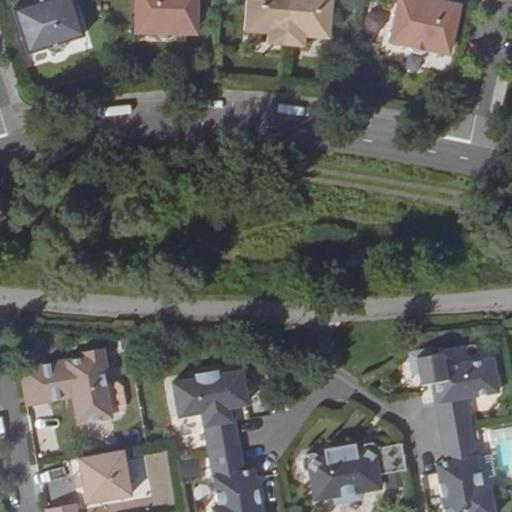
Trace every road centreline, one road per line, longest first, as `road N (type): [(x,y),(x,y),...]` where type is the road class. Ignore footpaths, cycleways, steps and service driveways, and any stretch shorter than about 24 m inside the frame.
road 1 (tertiary): [(459,157),(307,132),(160,126),(7,149)]
road 2 (unclassified): [(0,298),(317,313)]
road 3 (unclassified): [(317,313),(511,297)]
road 4 (residential): [(459,157),(497,0)]
road 5 (residential): [(0,366),(25,511)]
